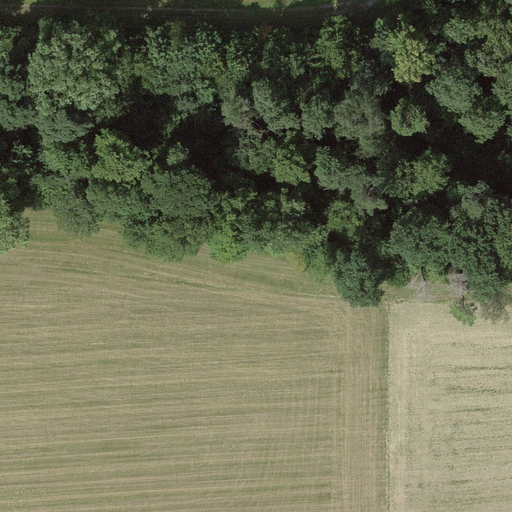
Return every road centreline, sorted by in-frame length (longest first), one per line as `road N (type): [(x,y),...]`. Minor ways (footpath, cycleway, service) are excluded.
road 1 (track): [(0,11),(323,13),(361,0)]
road 2 (track): [(0,191),(83,202),(251,177)]
